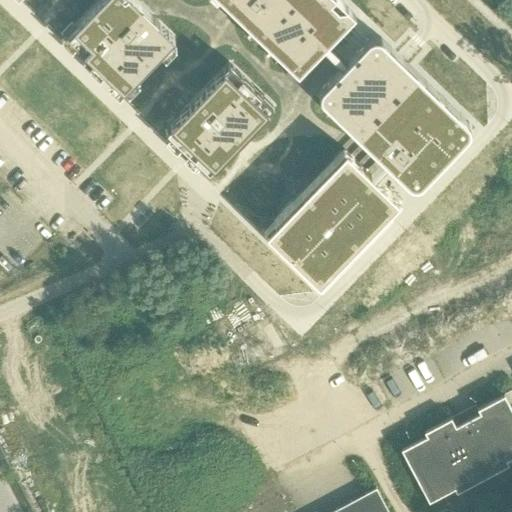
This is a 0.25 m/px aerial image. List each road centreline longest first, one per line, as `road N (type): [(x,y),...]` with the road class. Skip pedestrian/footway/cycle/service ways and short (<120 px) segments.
road 1 (residential): [(199,229),(292,314),(313,311),(503,117),(506,100),(494,80),(410,0)]
road 2 (residential): [(6,0),(213,196),(199,229)]
road 3 (residential): [(0,133),(129,260)]
road 4 (residential): [(0,315),(129,260)]
